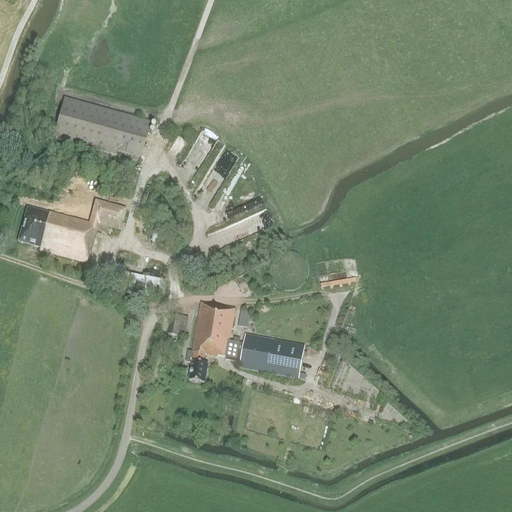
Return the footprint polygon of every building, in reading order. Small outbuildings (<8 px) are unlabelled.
[(53,138),(139,162),(150,122),(65,98),(53,138)] [(203,143),(216,146),(218,136),(206,133),(203,143)] [(95,202),(92,214),(89,224),(28,209),(27,209),(18,242),(40,248),(39,250),(62,256),(86,263),(88,256),(89,253),(90,253),(96,232),(107,235),(109,227),(120,230),(126,210),(95,202)] [(274,261),(271,269),(272,278),(277,286),(286,290),(295,290),(303,285),(308,278),(309,269),(305,260),(298,254),(289,252),(281,255),(274,261)] [(357,257),(328,261),(329,274),(321,275),(323,288),(360,282),(357,257)] [(180,266),(183,278),(191,276),(188,264),(180,266)] [(259,268),(249,273),(256,286),(266,281),(259,268)] [(129,295),(164,300),(167,283),(132,276),(129,295)] [(218,357),(226,358),(225,360),(240,363),(239,368),(298,379),(305,347),(245,336),(244,344),(229,341),(235,310),(201,303),(192,353),(188,352),(186,363),(192,364),(189,382),(205,385),(208,366),(203,365),(205,355),(218,358),(218,357)] [(250,312),(241,311),(238,327),(247,329),(250,312)] [(350,329),(356,314),(350,312),(345,327),(350,329)] [(183,338),(186,322),(180,321),(181,317),(176,316),(171,316),(167,341),(176,343),(177,337),(183,338)]
